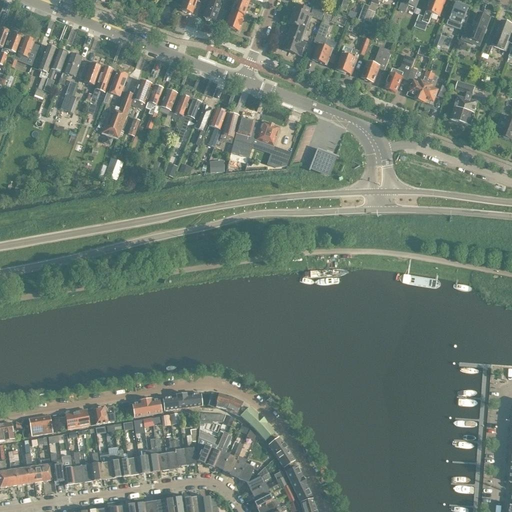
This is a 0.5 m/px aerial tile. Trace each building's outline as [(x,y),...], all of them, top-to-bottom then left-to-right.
[(196,0),(183,0),(180,10),(181,10),(182,12),(186,13),(187,12),(192,14),(196,0)] [(206,0),(210,1),(203,18),(204,18),(205,20),(207,21),(209,20),(215,22),(222,0),(206,0)] [(225,27),(238,32),(250,0),(228,0),(228,1),(234,3),(225,27)] [(405,0),(404,4),(402,3),(400,10),(406,12),(409,6),(416,9),(419,0),(405,0)] [(428,24),(429,24),(432,17),(431,16),(432,14),(439,17),(445,0),(431,0),(426,17),(420,15),(415,27),(426,31),(428,24)] [(365,20),(370,6),(364,3),(359,18),(365,20)] [(453,9),(447,25),(460,29),(462,24),(466,26),(470,15),(467,13),(469,8),(467,7),(468,6),(463,4),(462,5),(456,3),(454,10),(453,9)] [(306,30),(308,31),(310,25),(308,24),(311,16),(309,15),(311,10),(301,6),(299,12),(297,11),(290,29),(292,30),(285,50),(302,56),(307,44),(301,42),(306,30)] [(315,6),(313,12),(324,16),(326,10),(315,6)] [(375,12),(369,10),(365,20),(371,22),(375,12)] [(491,18),(490,18),(491,16),(485,14),(484,16),(479,13),(474,27),(469,25),(463,39),(480,46),(485,33),(486,34),(488,30),(487,30),(491,18)] [(489,56),(490,56),(493,46),(506,51),(509,42),(508,42),(511,32),(511,24),(502,21),(496,38),(490,35),(482,57),(488,59),(489,56)] [(392,22),(388,33),(395,36),(399,25),(392,22)] [(315,57),(314,60),(320,62),(321,64),(324,65),(326,64),(327,65),(328,62),(331,55),(333,50),(324,46),(327,39),(325,38),(330,27),(322,24),(315,43),(320,45),(315,57)] [(365,24),(363,29),(373,33),(375,28),(365,24)] [(0,29),(0,47),(2,48),(9,32),(0,29)] [(4,49),(2,48),(0,55),(0,64),(4,66),(9,51),(15,53),(22,37),(10,32),(4,49)] [(438,36),(433,49),(439,52),(445,38),(438,36)] [(35,42),(24,37),(17,54),(16,54),(14,59),(20,62),(20,60),(33,65),(39,47),(34,45),(35,42)] [(345,52),(338,70),(351,75),(359,54),(365,56),(370,41),(365,39),(360,52),(353,49),(344,46),(343,51),(345,52)] [(314,42),(309,55),(315,57),(320,45),(315,43),(314,42)] [(49,74),(47,74),(56,49),(47,46),(38,70),(43,72),(40,77),(43,78),(39,89),(43,91),(47,79),(49,74)] [(374,65),(369,62),(363,78),(365,79),(365,81),(368,82),(370,81),(375,83),(380,69),(385,71),(392,52),(380,47),(374,65)] [(48,79),(44,90),(49,93),(54,81),(52,81),(55,71),(60,73),(68,53),(58,50),(47,79),(48,79)] [(82,58),(70,53),(59,83),(64,85),(67,77),(69,78),(70,76),(75,78),(82,58)] [(331,55),(328,62),(334,64),(337,57),(331,55)] [(408,80),(413,69),(416,60),(406,56),(400,72),(395,70),(393,74),(391,73),(385,89),(397,93),(402,79),(408,81),(408,80)] [(90,64),(83,82),(89,84),(84,98),(90,101),(96,87),(94,86),(101,68),(96,66),(96,64),(93,63),(92,64),(90,64)] [(113,71),(103,67),(96,87),(90,101),(90,102),(94,104),(99,91),(104,93),(113,71)] [(413,69),(408,80),(414,82),(409,96),(415,99),(415,100),(421,102),(431,72),(427,71),(423,81),(422,80),(421,83),(415,81),(418,71),(413,69)] [(107,92),(103,103),(107,104),(110,97),(111,96),(109,95),(110,94),(119,97),(127,76),(125,76),(125,75),(117,72),(109,93),(107,92)] [(435,74),(431,72),(421,102),(426,104),(426,103),(433,105),(439,90),(433,88),(434,85),(432,84),(435,74)] [(151,85),(140,81),(131,106),(142,110),(151,85)] [(471,101),(473,95),(476,87),(458,82),(456,90),(466,93),(465,99),(458,97),(452,120),(471,126),(478,103),(471,101)] [(163,89),(154,85),(145,108),(150,110),(149,114),(151,115),(146,128),(151,129),(157,114),(154,113),(163,89)] [(439,96),(445,98),(449,88),(443,86),(439,96)] [(35,95),(44,98),(46,93),(37,90),(35,95)] [(168,127),(171,119),(172,117),(174,112),(170,111),(177,94),(166,90),(158,111),(167,115),(163,125),(168,127)] [(113,137),(118,139),(133,95),(125,92),(119,109),(111,107),(102,133),(106,135),(103,143),(110,145),(113,137)] [(61,109),(67,112),(73,97),(66,95),(61,109)] [(181,95),(174,112),(172,117),(171,119),(177,122),(175,127),(180,129),(185,117),(183,116),(190,99),(181,95)] [(74,114),(79,100),(73,98),(68,112),(74,114)] [(191,100),(185,117),(180,129),(179,133),(177,140),(180,142),(185,129),(186,130),(189,122),(190,117),(195,119),(201,103),(191,100)] [(89,105),(86,112),(93,115),(97,105),(94,104),(90,102),(89,105)] [(202,106),(195,123),(193,128),(200,131),(195,144),(201,146),(205,133),(204,132),(206,127),(213,110),(208,108),(207,106),(204,105),(202,106)] [(208,125),(214,128),(208,144),(214,147),(221,130),(219,130),(226,113),(215,109),(208,125)] [(231,143),(238,116),(227,114),(222,134),(221,134),(220,140),(231,143)] [(511,118),(503,115),(499,127),(504,129),(501,137),(511,141),(511,118)] [(254,120),(240,117),(226,173),(231,173),(233,165),(237,166),(238,162),(247,164),(255,141),(253,134),(250,134),(254,120)] [(273,147),(279,128),(261,122),(255,141),(273,147)] [(309,168),(328,175),(336,156),(335,155),(334,156),(324,152),(325,151),(317,148),(313,159),(312,158),(309,168)] [(275,167),(280,153),(272,150),(267,165),(275,167)] [(286,155),(281,167),(287,166),(290,156),(286,155)] [(111,159),(104,176),(117,181),(124,164),(111,159)] [(154,162),(150,173),(155,176),(160,164),(154,162)] [(211,173),(225,172),(224,164),(211,165),(211,173)] [(140,167),(137,177),(146,181),(149,171),(140,167)] [(340,269),(304,272),(303,273),(303,275),(303,277),(305,278),(340,277),(345,274),(349,273),(348,272),(345,270),(340,269)] [(437,279),(404,274),(402,275),(401,276),(400,277),(399,279),(400,280),(401,282),(402,283),(436,289),(440,286),(440,282),(437,279)] [(186,394),(176,395),(176,397),(162,399),(164,411),(202,406),(200,393),(186,395),(186,394)] [(215,394),(212,407),(213,407),(222,409),(226,411),(231,398),(230,397),(228,397),(218,394),(215,394)] [(239,416),(240,417),(248,409),(241,406),(242,404),(243,404),(243,403),(231,398),(226,411),(238,416),(239,416)] [(152,400),(152,399),(145,400),(147,416),(161,413),(159,399),(158,399),(158,400),(152,401),(152,400)] [(132,404),(131,404),(133,418),(147,416),(145,400),(138,401),(138,402),(138,403),(132,404)] [(94,417),(96,425),(107,423),(107,422),(116,421),(115,412),(106,414),(105,407),(93,409),(93,411),(94,417)] [(240,417),(249,425),(253,429),(262,420),(258,415),(258,416),(249,408),(248,409),(240,417)] [(89,426),(86,410),(76,412),(78,428),(89,426)] [(66,424),(67,430),(78,428),(76,412),(64,414),(65,417),(66,424)] [(180,424),(179,414),(171,415),(173,425),(180,424)] [(201,422),(222,422),(225,415),(201,414),(201,422)] [(49,416),(29,420),(32,437),(52,433),(49,416)] [(225,422),(232,425),(234,419),(228,416),(225,422)] [(257,432),(264,442),(274,432),(266,424),(262,420),(253,429),(257,432)] [(144,421),(134,423),(135,433),(145,432),(144,427),(144,421)] [(14,440),(11,423),(1,424),(4,442),(14,440)] [(114,426),(107,427),(108,432),(111,432),(112,434),(115,434),(114,426)] [(246,436),(249,430),(242,427),(240,433),(246,436)] [(195,464),(192,442),(196,442),(196,429),(190,430),(191,435),(186,436),(188,449),(185,450),(187,465),(195,464)] [(255,437),(249,431),(247,437),(253,440),(255,437)] [(228,434),(224,432),(218,446),(214,444),(205,464),(214,468),(215,466),(223,446),(228,434)] [(223,446),(215,466),(223,470),(229,455),(225,453),(232,436),(228,434),(223,446)] [(170,448),(166,448),(167,454),(169,470),(178,469),(177,467),(173,441),(172,437),(168,438),(170,448)] [(199,438),(197,452),(200,453),(197,461),(205,464),(214,444),(199,438)] [(268,446),(272,452),(275,455),(280,453),(282,456),(288,452),(285,447),(278,438),(268,446)] [(161,455),(159,439),(155,439),(155,440),(160,471),(169,470),(167,454),(161,455)] [(152,450),(148,450),(149,457),(151,473),(160,471),(155,440),(150,441),(152,450)] [(179,450),(178,440),(173,441),(177,467),(187,465),(185,450),(179,450)] [(229,455),(223,470),(231,473),(238,456),(243,445),(239,443),(233,457),(229,455)] [(139,474),(135,444),(130,445),(133,459),(128,460),(130,476),(139,474)] [(139,458),(137,458),(139,474),(151,473),(149,457),(148,450),(138,452),(139,458)] [(20,470),(17,451),(13,452),(18,485),(26,484),(24,469),(20,470)] [(8,453),(11,471),(6,472),(9,487),(18,485),(13,452),(8,453)] [(35,483),(31,458),(30,452),(26,453),(28,468),(24,469),(26,484),(35,483)] [(79,452),(74,453),(76,468),(72,468),(74,484),(83,483),(79,453),(79,452)] [(85,466),(83,452),(79,453),(83,483),(92,481),(90,465),(85,466)] [(122,455),(122,452),(118,453),(118,454),(121,477),(130,476),(128,460),(127,454),(122,455)] [(283,468),(294,461),(288,452),(282,456),(280,453),(275,455),(283,468)] [(56,453),(50,454),(54,482),(64,481),(62,459),(57,459),(56,453)] [(94,465),(90,465),(92,481),(101,480),(99,464),(97,453),(93,454),(94,465)] [(64,481),(65,485),(74,484),(72,468),(67,469),(65,454),(61,455),(62,459),(64,481)] [(110,455),(113,478),(121,477),(118,454),(110,455)] [(101,464),(99,464),(101,480),(113,478),(110,455),(100,456),(101,464)] [(231,473),(230,475),(238,479),(245,464),(246,460),(238,456),(231,473)] [(52,480),(49,458),(40,460),(40,461),(41,466),(43,482),(52,480)] [(5,461),(0,461),(0,488),(9,487),(6,472),(5,461)] [(40,461),(32,462),(35,483),(43,482),(41,466),(40,461)] [(255,464),(251,462),(249,466),(245,464),(238,479),(247,482),(253,469),(258,471),(261,464),(256,462),(255,464)] [(259,479),(247,484),(251,492),(266,485),(264,481),(270,478),(265,467),(257,475),(259,479)] [(297,467),(286,473),(292,487),(304,481),(297,467)] [(276,480),(283,477),(280,472),(274,475),(276,480)] [(283,477),(276,480),(278,485),(268,490),(266,485),(251,492),(255,500),(273,492),(288,485),(283,477)] [(299,502),(311,496),(304,481),(292,487),(299,502)] [(288,485),(283,487),(287,495),(292,493),(288,485)] [(255,500),(254,501),(258,509),(277,500),(273,492),(255,500)] [(292,493),(287,495),(290,504),(296,501),(292,493)] [(183,511),(183,500),(182,498),(173,500),(174,511),(183,511)] [(200,498),(191,499),(193,511),(202,511),(200,500),(201,500),(200,498)] [(201,500),(200,500),(202,511),(216,511),(216,507),(216,508),(215,501),(213,500),(210,500),(210,498),(201,500)] [(193,511),(191,499),(183,500),(183,511),(193,511)] [(174,511),(173,500),(164,501),(165,511),(174,511)] [(277,500),(258,509),(259,511),(272,511),(281,508),(277,500)] [(316,511),(312,500),(300,503),(302,511),(316,511)] [(165,511),(164,501),(155,502),(156,511),(165,511)] [(156,511),(155,502),(144,504),(144,511),(156,511)] [(289,505),(292,511),(294,511),(299,510),(295,502),(289,505)]
